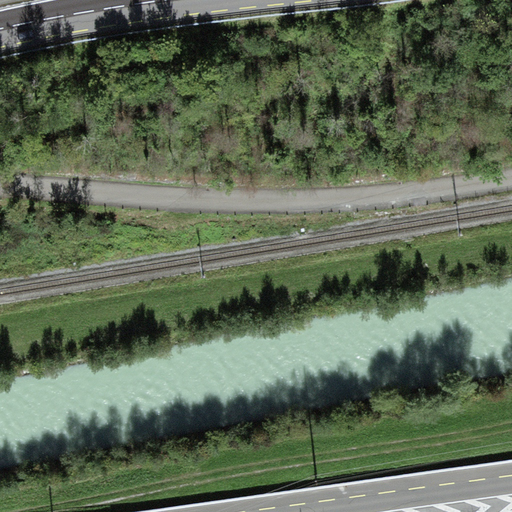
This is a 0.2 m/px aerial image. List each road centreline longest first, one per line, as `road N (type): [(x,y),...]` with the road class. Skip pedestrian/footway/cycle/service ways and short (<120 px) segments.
road 1 (unclassified): [(511,177),(291,199),(0,184)]
road 2 (primary): [(511,484),(321,511)]
road 3 (primary): [(0,29),(168,0)]
